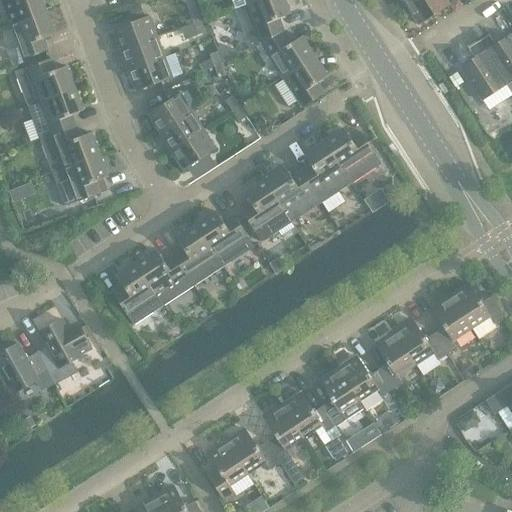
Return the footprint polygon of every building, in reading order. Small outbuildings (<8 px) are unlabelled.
[(1,0),(11,25),(46,12),(41,0),(1,0)] [(231,0),(235,10),(260,0),(231,0)] [(250,49),(261,43),(283,32),(278,19),(290,14),(284,0),(260,0),(235,10),(250,49)] [(447,0),(412,0),(405,5),(418,25),(449,5),(450,5),(447,0)] [(139,2),(128,5),(132,18),(143,14),(139,2)] [(450,5),(449,5),(454,13),(462,7),(459,3),(454,2),(450,5)] [(193,24),(201,21),(197,9),(189,12),(193,24)] [(46,12),(11,25),(24,59),(47,50),(43,38),(55,34),(46,12)] [(121,50),(157,37),(149,16),(114,29),(121,50)] [(201,21),(193,24),(197,36),(206,33),(201,21)] [(283,77),(289,73),(314,57),(301,37),(291,44),(283,32),(261,43),(283,77)] [(478,41),(499,73),(507,85),(511,81),(511,37),(510,35),(496,44),(489,34),(478,41)] [(157,37),(121,50),(129,70),(164,57),(157,37)] [(507,85),(499,73),(478,41),(468,48),(474,58),(460,68),(481,101),(507,85)] [(210,55),(214,67),(222,64),(218,52),(210,55)] [(164,57),(129,70),(136,91),(172,78),(164,57)] [(289,73),(283,77),(303,108),(324,94),(317,83),(327,76),(314,57),(289,73)] [(28,106),(75,89),(66,66),(55,71),(50,59),(15,72),(28,106)] [(222,64),(214,67),(218,78),(227,75),(222,64)] [(458,71),(450,76),(461,92),(469,87),(458,71)] [(199,78),(190,82),(193,88),(202,85),(199,78)] [(28,106),(40,139),(75,126),(71,115),(83,111),(75,89),(28,106)] [(160,133),(192,112),(179,94),(148,114),(160,133)] [(232,112),(239,107),(232,96),(225,101),(232,112)] [(239,107),(232,112),(239,122),(246,117),(239,107)] [(192,112),(160,133),(172,151),(203,130),(192,112)] [(40,139),(52,172),(99,155),(91,133),(79,137),(75,126),(40,139)] [(323,142),(351,184),(381,164),(360,132),(350,139),(343,129),(323,142)] [(203,130),(172,151),(184,170),(215,149),(203,130)] [(300,171),(321,203),(351,184),(323,142),(303,155),(310,165),(300,171)] [(107,177),(99,155),(52,172),(65,207),(100,193),(96,182),(107,177)] [(264,180),(291,222),(321,203),(300,171),(291,178),(284,167),(264,180)] [(291,222),(264,180),(244,193),(251,204),(241,210),(261,242),(291,222)] [(13,197),(36,192),(34,184),(12,189),(13,197)] [(196,225),(223,267),(253,247),(233,215),(222,222),(216,212),(196,225)] [(173,254),(193,286),(223,267),(196,225),(176,238),(183,248),(173,254)] [(137,263),(164,305),(193,286),(173,254),(163,261),(156,250),(137,263)] [(277,259),(269,264),(276,275),(284,270),(277,259)] [(164,305),(137,263),(117,276),(124,287),(113,293),(134,325),(164,305)] [(450,296),(471,329),(489,317),(494,324),(504,317),(491,297),(482,304),(469,284),(450,296)] [(435,334),(448,354),(458,347),(453,340),(471,329),(450,296),(431,308),(444,328),(435,334)] [(58,368),(92,350),(81,328),(70,334),(62,319),(39,332),(58,368)] [(394,332),(415,365),(433,353),(438,360),(448,354),(435,334),(425,340),(413,320),(394,332)] [(379,370),(392,390),(402,384),(397,377),(415,365),(394,332),(375,345),(388,364),(379,370)] [(0,366),(15,392),(49,374),(37,353),(26,358),(18,344),(0,353),(0,366)] [(338,369),(359,401),(377,390),(382,397),(392,390),(379,370),(370,376),(357,356),(338,369)] [(471,365),(461,372),(466,380),(476,373),(471,365)] [(323,407),(336,427),(346,420),(341,413),(359,401),(338,369),(319,381),(332,401),(323,407)] [(91,378),(65,391),(71,402),(97,389),(91,378)] [(500,410),(501,411),(511,428),(509,430),(511,428),(511,383),(486,400),(494,413),(500,410)] [(282,405),(303,438),(321,426),(326,433),(336,427),(323,407),(314,413),(301,393),(282,405)] [(267,443),(280,463),(290,456),(285,450),(303,438),(282,405),(263,417),(276,437),(267,443)] [(473,411),(459,420),(465,431),(476,424),(477,418),(473,411)] [(395,413),(383,421),(388,428),(399,421),(395,413)] [(30,417),(21,422),(25,432),(35,427),(30,417)] [(280,463),(267,443),(258,449),(245,429),(226,441),(247,474),(265,463),(270,470),(280,463)] [(341,434),(325,444),(335,460),(351,450),(341,434)] [(357,435),(346,442),(353,452),(363,445),(357,435)] [(247,474),(226,441),(207,454),(220,473),(210,480),(224,500),(234,493),(230,486),(247,474)] [(154,497),(162,511),(200,511),(195,502),(185,507),(174,487),(154,497)] [(261,496),(254,501),(261,511),(262,511),(269,508),(261,496)] [(162,511),(154,497),(135,508),(136,511),(162,511)] [(197,501),(195,502),(200,511),(206,511),(200,500),(197,501)]
